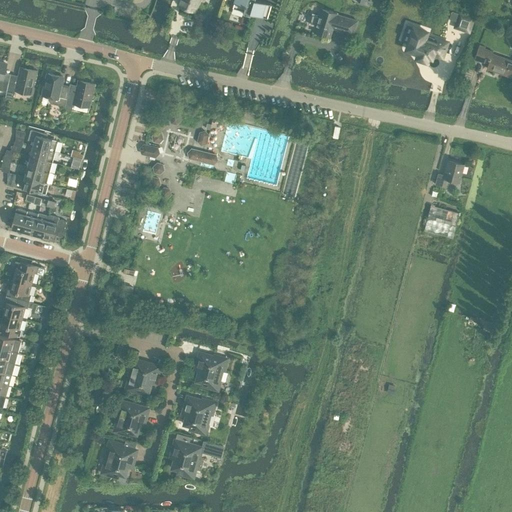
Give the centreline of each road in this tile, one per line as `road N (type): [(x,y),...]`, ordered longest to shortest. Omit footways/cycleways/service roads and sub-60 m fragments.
road 1 (unclassified): [(511,143),(139,61)]
road 2 (residential): [(150,461),(179,355),(71,325)]
road 3 (tertiary): [(87,264),(139,61)]
road 4 (tertiary): [(22,511),(71,325)]
road 5 (tertiary): [(139,61),(0,26)]
